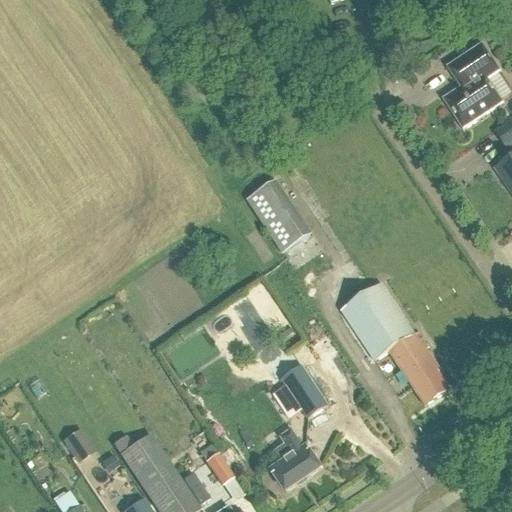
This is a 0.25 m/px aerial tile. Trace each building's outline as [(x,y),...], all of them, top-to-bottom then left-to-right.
[(462,132),(503,105),(487,81),(500,73),(481,45),(446,69),(459,90),(442,101),(462,132)] [(506,151),(511,146),(511,123),(495,135),(506,151)] [(511,195),(511,158),(495,171),(511,195)] [(271,181),(242,201),(278,255),(308,235),(271,181)] [(416,338),(382,288),(342,314),(375,365),(390,355),(426,409),(450,393),(438,374),(440,373),(427,352),(429,350),(420,335),(416,338)] [(308,423),(329,409),(303,369),(282,383),(308,423)] [(79,465),(97,453),(82,431),(64,443),(79,465)] [(305,451),(292,433),(281,440),(286,447),(275,455),(283,466),(272,473),(286,495),(322,471),(307,449),(305,451)] [(157,511),(197,511),(199,511),(150,437),(133,449),(126,439),(114,446),(157,511)] [(221,489),(234,481),(218,457),(206,466),(221,489)] [(114,458),(102,465),(109,477),(121,469),(114,458)] [(200,509),(210,502),(193,477),(183,483),(200,509)] [(152,511),(145,500),(127,511),(152,511)]
